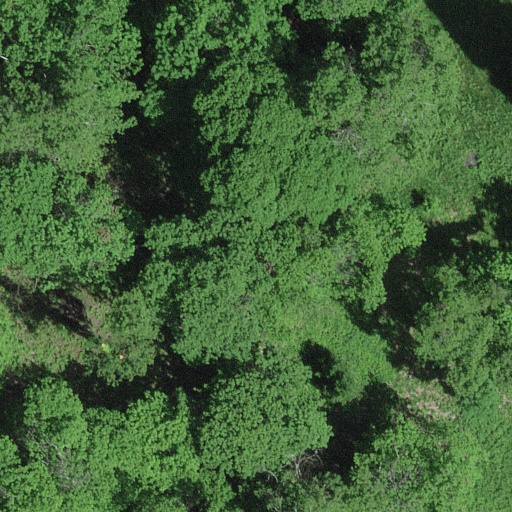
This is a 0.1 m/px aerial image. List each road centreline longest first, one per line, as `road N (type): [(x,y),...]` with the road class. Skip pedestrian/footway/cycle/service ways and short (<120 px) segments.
road 1 (track): [(384,0),(370,70),(312,111),(196,98),(0,30)]
road 2 (track): [(0,388),(76,511)]
